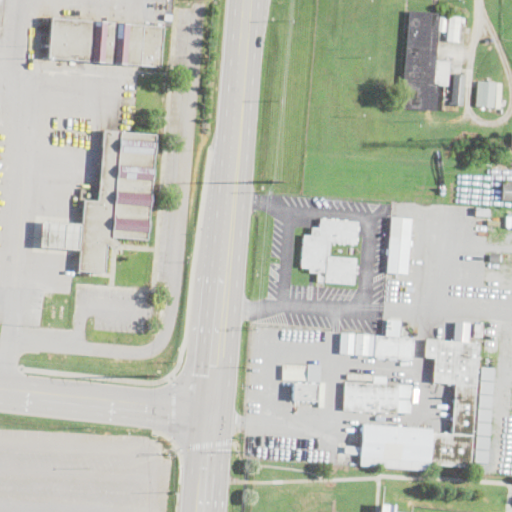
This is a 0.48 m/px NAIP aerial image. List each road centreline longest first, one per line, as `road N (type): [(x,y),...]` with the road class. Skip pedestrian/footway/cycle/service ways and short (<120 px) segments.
road 1 (primary): [(241,0),(210,413)]
road 2 (secondary): [(210,413),(0,390)]
